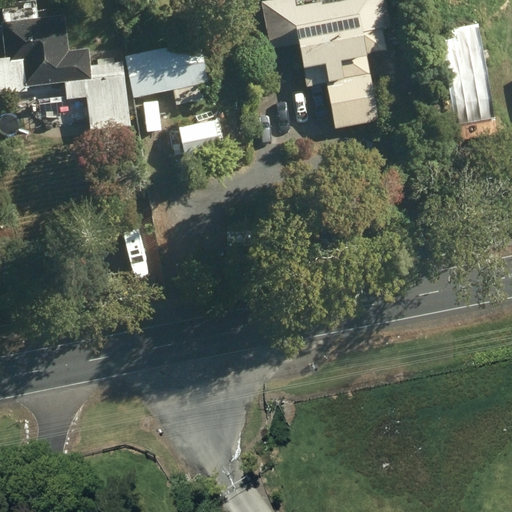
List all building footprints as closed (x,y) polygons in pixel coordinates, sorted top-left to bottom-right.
[(299,0),(294,1),(293,0),(262,0),(270,44),(298,40),(305,82),(325,78),(334,124),(376,116),(363,49),(384,45),(380,22),(387,21),(383,0),(299,0)] [(85,83),(89,117),(122,114),(115,57),(89,60),(86,40),(66,42),(62,10),(36,13),(34,2),(0,5),(0,10),(1,16),(0,16),(0,46),(1,53),(0,53),(0,88),(25,85),(24,82),(65,76),(66,86),(85,83)] [(472,29),(473,24),(435,29),(435,30),(435,40),(435,50),(435,60),(436,70),(438,80),(439,90),(441,100),(444,110),(446,119),(454,144),(498,133),(489,115),(487,111),(484,106),(482,101),(480,96),(499,92),(497,78),(476,82),(476,81),(475,76),(474,71),(473,66),(472,61),(472,56),(471,50),(471,45),(471,40),(472,35),(472,29)] [(173,86),(176,100),(200,95),(198,81),(207,79),(199,37),(124,51),(131,94),(173,86)] [(179,129),(185,159),(221,152),(216,122),(179,129)] [(175,152),(158,155),(170,211),(187,208),(175,152)]
